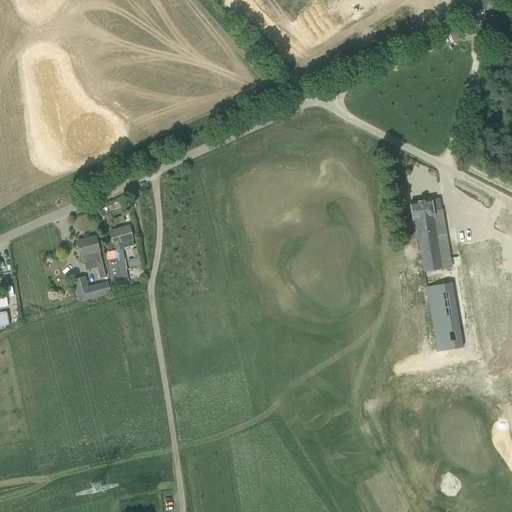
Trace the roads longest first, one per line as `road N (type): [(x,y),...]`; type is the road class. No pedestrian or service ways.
road 1 (unclassified): [(0,241),(312,101)]
road 2 (unclassified): [(511,201),(312,101)]
road 3 (unclassified): [(312,101),(484,24),(483,0)]
road 4 (track): [(484,24),(488,34),(445,167)]
road 5 (track): [(312,101),(222,0)]
